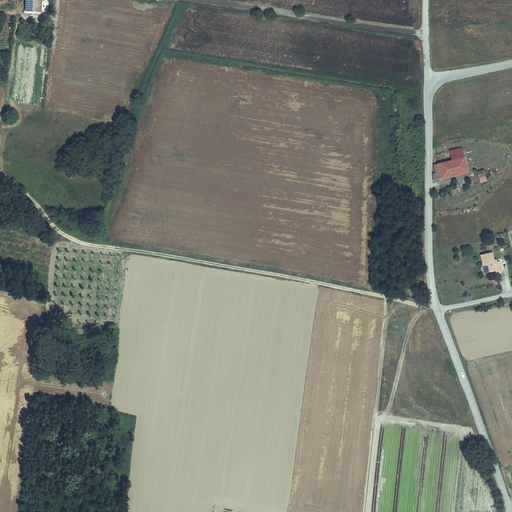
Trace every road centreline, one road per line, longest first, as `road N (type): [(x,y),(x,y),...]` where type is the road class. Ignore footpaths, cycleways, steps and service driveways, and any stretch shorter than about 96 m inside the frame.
road 1 (track): [(0,176),(78,242),(435,304)]
road 2 (tertiary): [(437,310),(429,272),(427,80)]
road 3 (tertiary): [(510,511),(437,310)]
